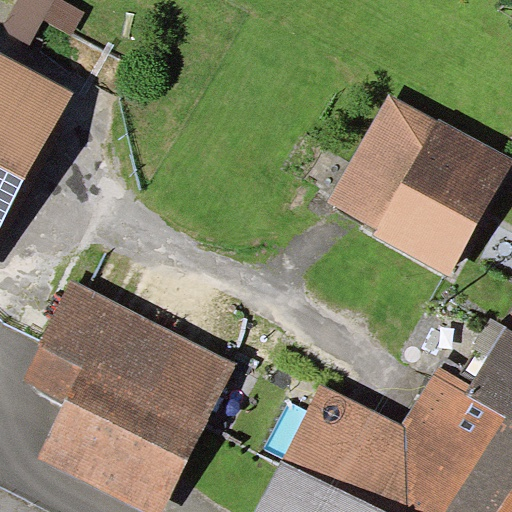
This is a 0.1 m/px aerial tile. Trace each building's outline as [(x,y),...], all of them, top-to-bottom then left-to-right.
[(0,206),(41,130),(0,108),(0,206)] [(389,109),(330,211),(444,275),(505,173),(389,109)] [(46,455),(157,511),(165,511),(234,379),(117,319),(72,296),(23,392),(67,414),(46,455)] [(358,511),(511,511),(511,345),(505,341),(489,331),(461,376),(445,366),(352,509),(358,511)] [(358,511),(352,509),(281,472),(259,511),(358,511)]
